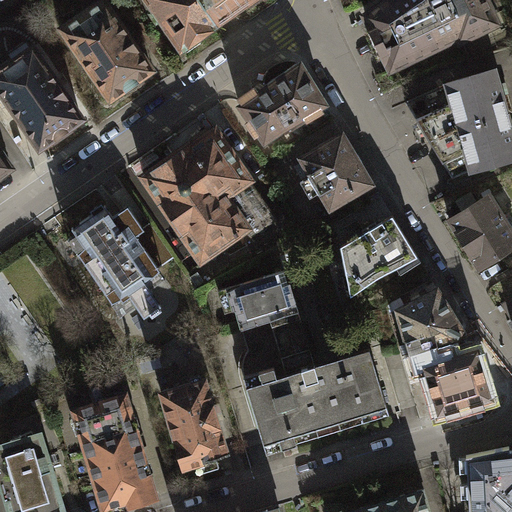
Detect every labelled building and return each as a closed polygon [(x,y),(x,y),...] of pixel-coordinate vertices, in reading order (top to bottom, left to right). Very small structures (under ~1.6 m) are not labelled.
[(101,0),(61,27),(110,98),(153,70),(103,0),(101,0)] [(146,0),(182,50),(217,25),(199,0),(146,0)] [(199,0),(217,25),(251,0),(199,0)] [(386,0),(365,15),(390,67),(458,35),(459,39),(496,22),(486,0),(386,0)] [(0,69),(0,90),(39,147),(82,118),(33,47),(0,69)] [(243,103),(241,105),(265,140),(303,114),(307,119),(320,110),(318,106),(323,103),(297,66),(257,94),(253,88),(239,98),(243,103)] [(460,127),(507,113),(495,71),(447,83),(460,127)] [(405,100),(430,141),(460,127),(447,83),(405,100)] [(511,132),(507,113),(460,127),(472,170),(511,158),(511,132)] [(452,178),(472,170),(460,127),(430,141),(452,178)] [(143,176),(200,258),(243,229),(250,237),(276,219),(214,130),(190,146),(188,145),(143,176)] [(331,207),(371,183),(342,134),(302,158),(331,207)] [(0,173),(11,167),(0,151),(0,173)] [(450,218),(479,266),(511,246),(511,229),(511,227),(511,226),(511,198),(505,186),(450,218)] [(166,277),(110,196),(67,225),(124,308),(166,277)] [(393,216),(341,244),(346,272),(343,275),(346,297),(379,275),(417,256),(393,216)] [(235,310),(241,329),(270,320),(299,311),(289,282),(287,282),(282,269),(244,281),(226,290),(233,310),(235,310)] [(394,308),(406,351),(433,344),(453,338),(458,328),(433,287),(394,308)] [(511,299),(503,303),(511,317),(511,299)] [(299,311),(270,320),(286,374),(315,365),(299,311)] [(421,367),(435,413),(487,396),(473,350),(451,356),(448,345),(434,349),(433,344),(406,351),(411,370),(421,367)] [(246,386),(264,442),(279,438),(281,446),(297,442),(295,433),(387,405),(370,349),(315,365),(286,374),(246,386)] [(159,392),(183,466),(227,452),(204,378),(159,392)] [(105,510),(156,495),(124,393),(74,408),(105,510)] [(61,506),(40,432),(0,444),(0,466),(4,480),(0,482),(0,485),(4,500),(9,499),(13,511),(59,511),(58,506),(61,506)] [(511,511),(511,450),(509,451),(508,446),(467,457),(470,511),(511,511)] [(429,511),(423,488),(343,511),(342,511),(429,511)]
